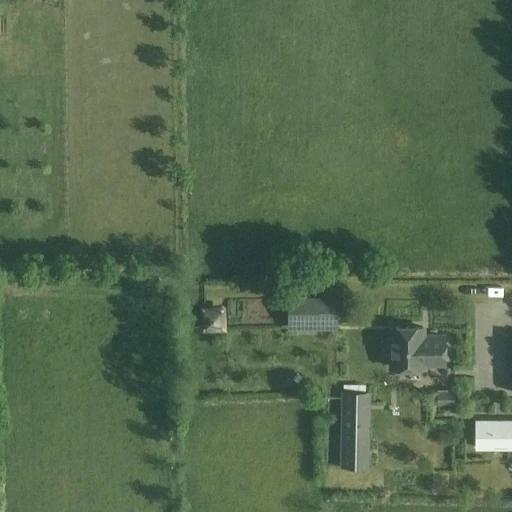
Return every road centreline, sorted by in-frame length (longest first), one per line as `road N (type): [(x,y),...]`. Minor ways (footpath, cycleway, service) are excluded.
road 1 (track): [(173,269),(172,0)]
road 2 (track): [(174,511),(173,269)]
road 3 (track): [(173,269),(0,279)]
